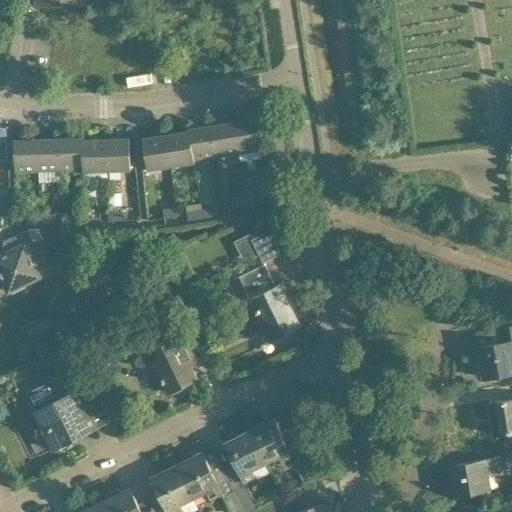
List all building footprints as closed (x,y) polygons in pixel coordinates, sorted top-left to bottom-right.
[(238,152),(261,149),(256,118),(233,122),(238,152)] [(215,156),(238,152),(233,122),(210,125),(215,156)] [(215,156),(210,125),(187,129),(187,131),(188,131),(193,159),(195,159),(215,156)] [(193,159),(188,131),(187,131),(166,134),(171,165),(195,161),(195,159),(193,159)] [(148,168),(171,165),(166,134),(142,138),(146,158),(148,168)] [(61,169),(83,169),(84,169),(83,139),(84,139),(84,137),(60,138),(61,169)] [(38,170),(61,169),(60,138),(37,139),(38,170)] [(107,170),(131,169),(129,138),(106,139),(107,170)] [(15,171),(38,170),(37,139),(14,140),(15,171)] [(84,169),(83,169),(83,171),(85,171),(85,182),(86,182),(86,184),(108,183),(107,170),(106,139),(84,139),(83,139),(84,169)] [(61,169),(38,170),(39,182),(62,182),(61,169)] [(8,187),(0,187),(0,197),(9,197),(8,187)] [(246,204),(261,202),(259,193),(245,196),(246,204)] [(232,207),(246,204),(245,196),(230,198),(232,207)] [(8,197),(0,197),(0,214),(9,214),(8,197)] [(164,219),(177,217),(175,206),(163,208),(164,219)] [(205,217),(217,215),(215,206),(203,208),(205,217)] [(188,220),(205,217),(203,208),(186,211),(188,220)] [(109,220),(124,220),(124,211),(108,212),(109,220)] [(40,223),(55,222),(55,213),(40,214),(40,223)] [(26,223),(40,223),(40,214),(26,214),(26,223)] [(72,228),(85,228),(84,218),(71,219),(72,228)] [(85,228),(86,228),(101,227),(100,218),(84,218),(85,228)] [(274,224),(251,235),(259,252),(263,259),(286,248),(274,224)] [(8,252),(0,256),(0,271),(9,290),(27,281),(28,283),(39,277),(38,276),(39,275),(39,273),(32,261),(25,245),(34,240),(28,229),(27,229),(20,233),(2,241),(8,252)] [(244,259),(259,252),(251,235),(249,231),(234,238),(244,259)] [(145,251),(139,254),(150,278),(156,275),(145,251)] [(276,285),(265,263),(229,281),(254,332),(263,327),(270,341),(301,327),(280,284),(276,285)] [(103,297),(88,304),(98,326),(113,319),(103,297)] [(44,328),(50,345),(66,338),(60,322),(44,328)] [(500,342),(478,346),(484,377),(503,374),(511,372),(511,325),(497,328),(500,342)] [(201,361),(192,343),(186,330),(155,346),(147,350),(141,354),(140,355),(139,356),(139,357),(139,359),(139,360),(139,361),(140,362),(141,363),(142,364),(143,365),(144,365),(146,365),(153,362),(161,378),(160,378),(163,383),(168,392),(197,378),(191,366),(201,361)] [(54,449),(86,433),(97,428),(91,417),(106,410),(84,365),(49,381),(58,399),(35,410),(54,449)] [(494,434),(511,430),(511,398),(488,403),(494,434)] [(282,433),(274,418),(249,430),(265,462),(279,455),(282,462),(293,456),(290,450),(308,441),(300,424),(282,433)] [(249,430),(224,442),(232,458),(243,481),(245,480),(255,475),(252,469),(265,462),(249,430)] [(511,440),(503,442),(506,458),(511,456),(511,440)] [(179,458),(177,462),(179,464),(178,465),(193,495),(205,489),(209,498),(221,492),(223,496),(230,511),(245,511),(234,490),(224,469),(213,474),(203,454),(203,453),(195,457),(194,454),(189,453),(179,458)] [(305,485),(309,483),(318,479),(306,455),(293,461),(305,485)] [(456,495),(476,492),(491,489),(488,472),(500,470),(498,456),(470,461),(450,464),(456,495)] [(193,495),(178,465),(174,466),(173,464),(169,462),(160,467),(159,471),(160,473),(152,478),(159,493),(168,511),(180,511),(183,511),(179,502),(193,495)] [(247,484),(234,490),(245,511),(250,511),(251,511),(259,508),(258,507),(247,484)] [(130,488),(122,492),(121,490),(116,488),(106,493),(105,498),(106,500),(105,500),(110,511),(155,511),(153,506),(141,511),(138,503),(130,488)] [(110,511),(105,500),(81,511),(110,511)] [(505,511),(503,500),(479,504),(480,511),(505,511)] [(259,508),(251,511),(250,511),(275,511),(270,501),(258,507),(259,508)] [(327,511),(325,502),(305,508),(300,509),(291,511),(327,511)]
